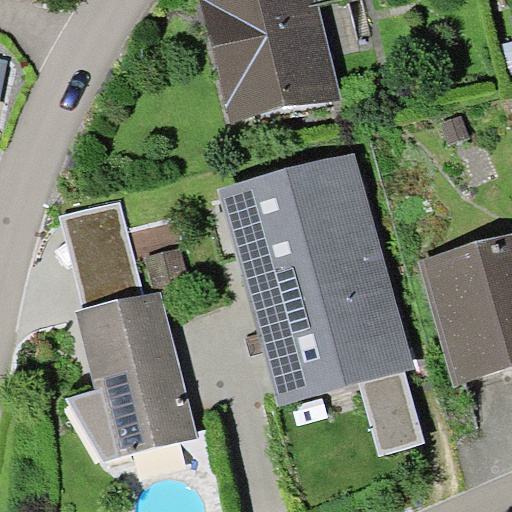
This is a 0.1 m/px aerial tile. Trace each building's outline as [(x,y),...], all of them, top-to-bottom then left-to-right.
[(201,0),(231,124),(341,99),(319,3),(332,0),(201,0)] [(0,98),(8,60),(0,57),(0,98)] [(463,115),(441,123),(449,145),(471,137),(463,115)] [(415,368),(355,152),(219,189),(278,405),(359,383),(406,370),(415,368)] [(61,216),(84,308),(143,293),(120,201),(61,216)] [(511,235),(420,259),(455,385),(511,369),(511,235)] [(146,255),(154,288),(187,281),(180,247),(146,255)] [(84,308),(76,310),(95,389),(68,396),(72,407),(105,461),(197,438),(161,289),(143,293),(84,308)] [(426,444),(406,370),(359,383),(379,456),(426,444)]
